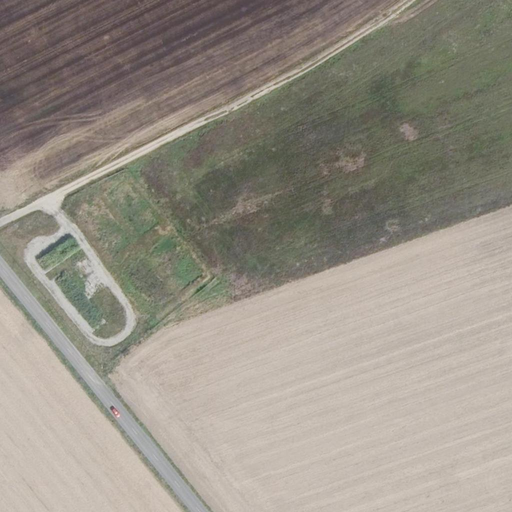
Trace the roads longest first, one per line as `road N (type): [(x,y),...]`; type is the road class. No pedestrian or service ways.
road 1 (track): [(0,225),(276,87),(406,0)]
road 2 (tertiary): [(0,266),(199,511)]
